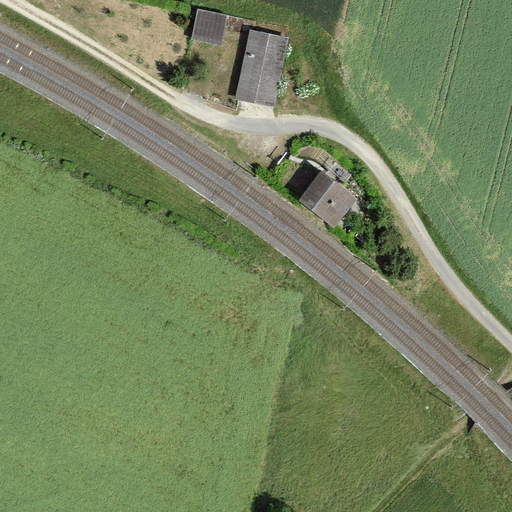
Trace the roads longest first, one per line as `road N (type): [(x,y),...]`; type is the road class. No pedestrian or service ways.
road 1 (track): [(511,344),(452,282),(365,152),(321,126),(215,118),(7,0)]
road 2 (track): [(369,511),(511,375)]
